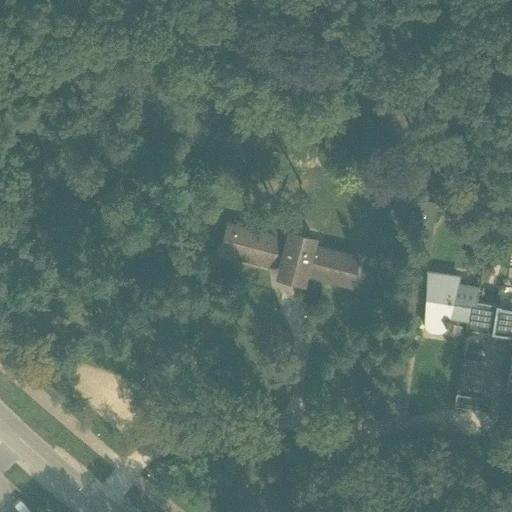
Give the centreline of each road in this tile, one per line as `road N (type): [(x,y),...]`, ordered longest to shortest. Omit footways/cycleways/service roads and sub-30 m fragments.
road 1 (track): [(104,507),(154,443),(294,424),(306,409),(282,327),(289,273)]
road 2 (track): [(294,424),(313,462),(370,487),(469,511)]
road 3 (unclassified): [(110,511),(0,420)]
